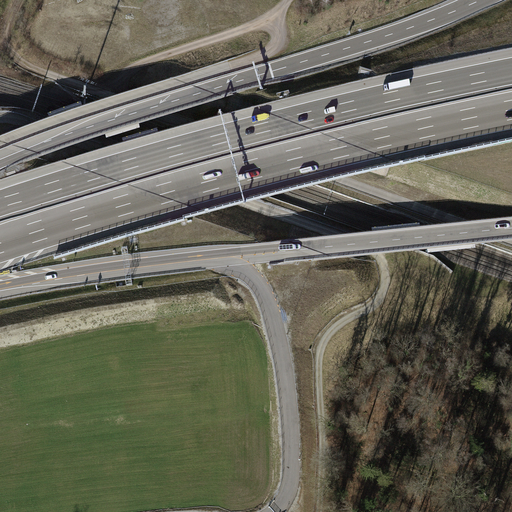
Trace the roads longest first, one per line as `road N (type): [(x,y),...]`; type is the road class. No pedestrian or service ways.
road 1 (motorway): [(0,243),(202,182),(511,109)]
road 2 (motorway): [(511,71),(289,120),(0,203)]
road 3 (motorway): [(0,287),(511,228)]
road 4 (motorway): [(480,0),(0,164)]
road 5 (track): [(109,95),(511,240)]
road 6 (track): [(0,117),(371,246)]
road 7 (track): [(0,142),(261,55),(277,40),(270,17),(289,0)]
road 8 (track): [(318,511),(318,344),(340,317),(363,312),(385,289),(371,246)]
road 9 (track): [(270,17),(135,65),(109,95)]
road 10 (track): [(109,95),(27,64),(1,42)]
